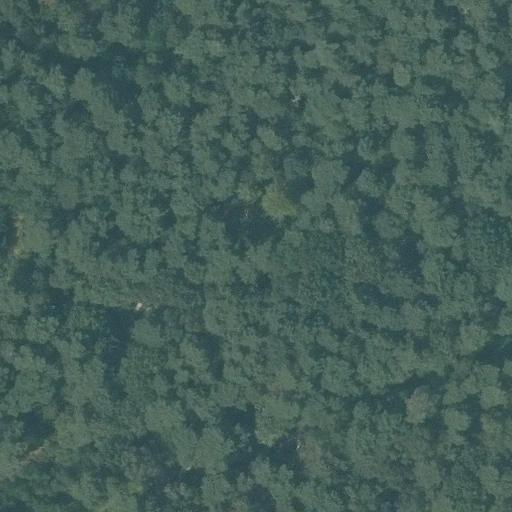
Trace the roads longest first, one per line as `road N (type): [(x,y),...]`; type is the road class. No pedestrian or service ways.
road 1 (track): [(0,316),(185,297),(470,220),(511,223)]
road 2 (track): [(117,303),(169,511)]
